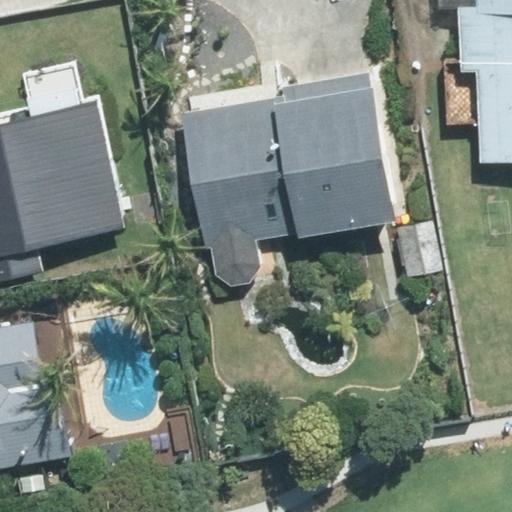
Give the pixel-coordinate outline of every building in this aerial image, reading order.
[(488,153),(511,152),(511,0),(462,0),(466,65),(484,64),(488,153)] [(379,71),(186,105),(216,276),(265,268),(259,231),(404,205),(379,71)] [(103,88),(0,111),(0,273),(47,262),(42,238),(132,217),(103,88)] [(435,214),(398,220),(406,268),(444,262),(435,214)] [(0,452),(70,441),(55,355),(42,357),(34,311),(3,316),(1,303),(0,303),(0,452)]
